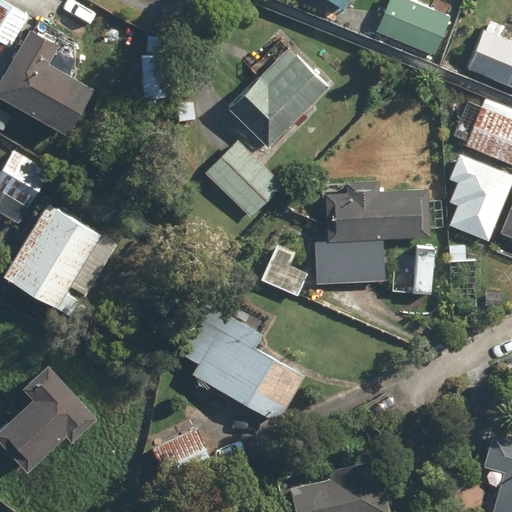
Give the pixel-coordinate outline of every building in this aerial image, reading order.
[(0,0),(0,51),(4,45),(8,48),(28,16),(0,0)] [(328,0),(341,9),(346,0),(328,0)] [(387,0),(375,32),(432,55),(448,15),(409,0),(387,0)] [(0,70),(0,99),(60,134),(87,89),(42,63),(53,45),(25,29),(0,70)] [(466,69),(511,87),(511,41),(482,29),(466,69)] [(145,52),(169,52),(169,35),(145,34),(145,52)] [(139,57),(141,98),(166,96),(163,55),(139,57)] [(224,107),(265,147),(325,85),(294,55),(265,84),(255,75),(224,107)] [(177,103),(178,120),(193,119),(192,102),(177,103)] [(510,165),(511,160),(511,119),(480,106),(464,145),(510,165)] [(203,172),(249,216),(280,184),(235,139),(203,172)] [(0,167),(0,191),(27,207),(49,172),(11,149),(0,167)] [(447,224),(486,241),(511,175),(456,153),(446,178),(455,182),(447,201),(454,204),(447,224)] [(311,241),(313,283),(382,280),(380,239),(427,237),(425,187),(376,190),(376,179),(343,180),(344,191),(322,192),(324,240),(311,241)] [(511,196),(498,233),(511,238),(511,196)] [(0,272),(0,275),(72,318),(80,303),(63,292),(98,235),(43,202),(0,272)] [(259,280),(296,296),(305,273),(288,266),(294,251),(274,243),(259,280)] [(450,301),(474,301),(472,259),(464,259),(464,245),(447,245),(450,301)] [(500,292),(484,291),(484,305),(499,306),(500,292)] [(189,374),(275,422),(300,376),(250,348),(259,333),(200,300),(171,350),(195,364),(189,374)] [(474,302),(458,303),(458,312),(474,312),(474,302)] [(0,421),(0,449),(20,472),(61,436),(67,442),(93,419),(43,364),(16,387),(26,398),(0,421)] [(150,449),(168,489),(212,467),(193,429),(150,449)] [(488,511),(511,511),(511,439),(488,433),(479,465),(500,471),(488,511)] [(287,488),(292,511),(385,511),(373,460),(326,471),(328,478),(287,488)] [(434,511),(437,511),(477,511),(484,480),(443,471),(434,511)]
